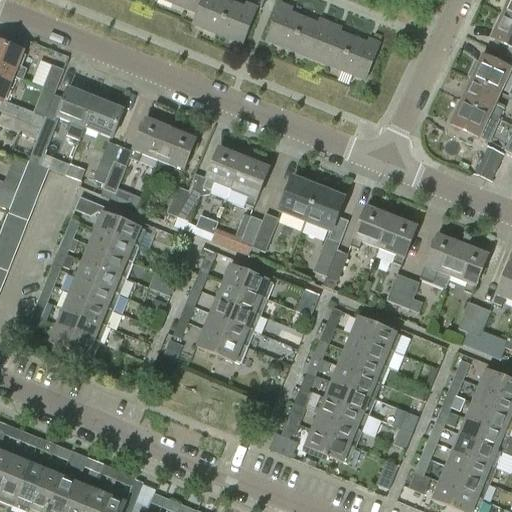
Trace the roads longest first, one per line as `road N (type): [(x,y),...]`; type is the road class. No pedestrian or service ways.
road 1 (residential): [(387,164),(0,10)]
road 2 (unclassified): [(297,511),(0,390)]
road 3 (residential): [(462,0),(387,164)]
road 4 (residential): [(511,215),(387,164)]
